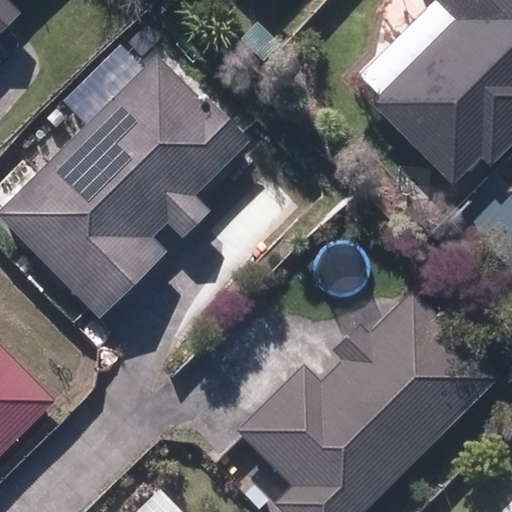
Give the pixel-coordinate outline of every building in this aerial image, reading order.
[(0,0),(0,36),(19,18),(4,3),(7,0),(0,0)] [(374,105),(456,185),(482,159),(490,168),(511,145),(511,0),(434,0),(456,21),(374,105)] [(119,42),(141,64),(162,44),(140,22),(119,42)] [(0,205),(0,234),(86,322),(149,260),(134,245),(152,227),(168,244),(194,219),(177,204),(233,150),(193,109),(190,114),(142,66),(0,205)] [(267,509),(269,511),(357,511),(489,384),(404,297),(360,339),(351,330),(327,355),(337,366),(313,390),(294,372),(229,435),(284,492),(267,509)] [(0,454),(46,408),(0,361),(0,454)]
